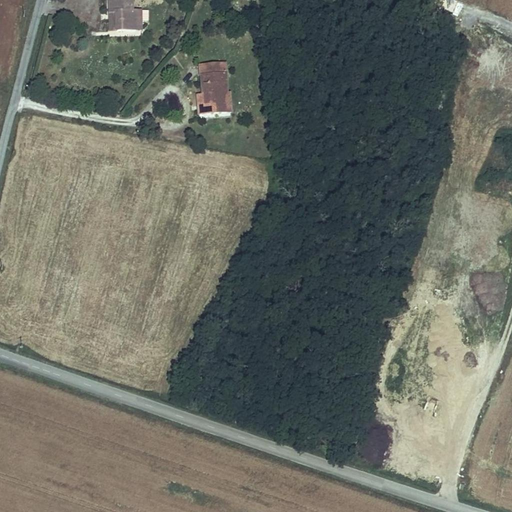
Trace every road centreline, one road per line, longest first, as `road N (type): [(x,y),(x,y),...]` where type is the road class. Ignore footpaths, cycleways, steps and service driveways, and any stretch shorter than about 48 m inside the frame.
road 1 (tertiary): [(466,511),(0,356)]
road 2 (unclassified): [(38,0),(0,151)]
